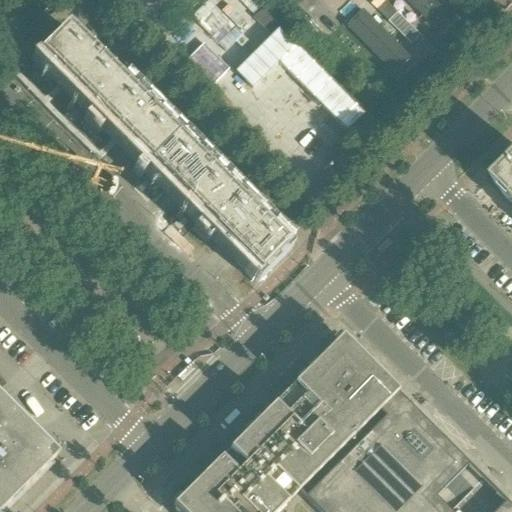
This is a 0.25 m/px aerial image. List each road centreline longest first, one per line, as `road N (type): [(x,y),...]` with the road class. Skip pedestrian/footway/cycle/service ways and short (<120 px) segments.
road 1 (residential): [(116,482),(317,281)]
road 2 (residential): [(511,472),(317,281)]
road 3 (residential): [(317,281),(426,173)]
road 4 (residential): [(511,257),(426,173)]
